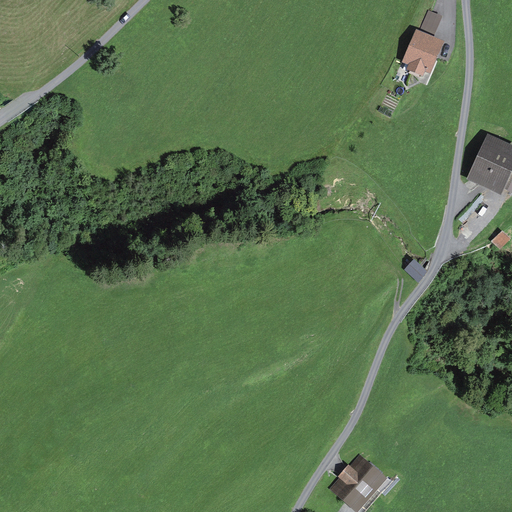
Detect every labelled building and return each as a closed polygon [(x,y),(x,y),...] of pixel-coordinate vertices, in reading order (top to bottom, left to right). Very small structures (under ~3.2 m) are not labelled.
[(417,32),(405,61),(411,63),(409,68),(423,74),(425,69),(429,71),(441,42),(417,32)] [(501,189),(511,163),(511,146),(489,137),(471,176),(501,189)] [(500,247),(509,239),(503,232),(494,240),(500,247)] [(426,271),(414,262),(407,270),(419,280),(426,271)] [(355,511),(377,489),(354,468),(327,497),(343,511),(355,511)]
